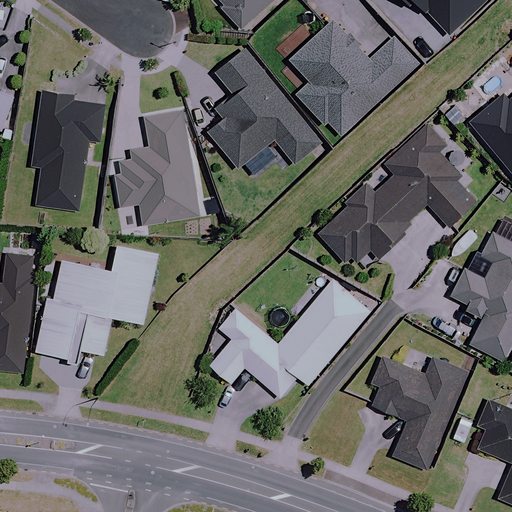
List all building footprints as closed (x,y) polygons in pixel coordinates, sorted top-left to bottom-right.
[(223,0),(227,5),(222,9),(242,31),(277,0),(223,0)] [(486,0),(405,0),(414,9),(420,3),(449,35),(486,0)] [(373,60),(337,20),(292,60),(311,82),(300,93),(341,138),(420,67),(396,39),(373,60)] [(321,144),(244,50),(217,72),(236,95),(218,110),(225,119),(209,132),(240,169),(275,140),(296,165),(321,144)] [(0,129),(3,131),(16,96),(0,90),(0,129)] [(76,96),(45,92),(35,169),(44,170),(39,207),(79,213),(89,143),(101,144),(106,106),(75,102),(76,96)] [(511,99),(511,100),(505,94),(473,124),(511,167),(511,99)] [(200,217),(182,111),(147,117),(153,148),(133,151),(135,161),(117,164),(125,209),(142,206),(145,227),(200,217)] [(428,206),(432,211),(452,229),(477,202),(458,184),(465,177),(442,155),(450,147),(425,123),(385,165),(396,175),(379,193),(368,183),(317,237),(352,270),(370,250),(383,263),(416,228),(411,224),(428,206)] [(511,348),(511,241),(496,235),(484,260),(493,264),(487,278),(467,269),(454,299),(471,307),(468,313),(484,320),(472,346),(506,361),(511,348)] [(160,253),(120,245),(114,270),(64,260),(57,295),(50,293),(38,352),(81,360),(83,350),(106,355),(114,318),(145,324),(160,253)] [(36,257),(9,254),(6,285),(0,284),(0,373),(24,376),(36,257)] [(371,311),(334,280),(281,344),(237,308),(221,327),(234,338),(211,365),(232,383),(246,367),(282,396),(299,375),(310,384),(371,311)] [(471,370),(437,356),(430,373),(387,356),(376,384),(384,387),(377,403),(412,418),(397,454),(431,468),(471,370)] [(511,405),(492,397),(480,424),(489,428),(481,448),(511,460),(511,470),(502,495),(511,499),(511,405)]
